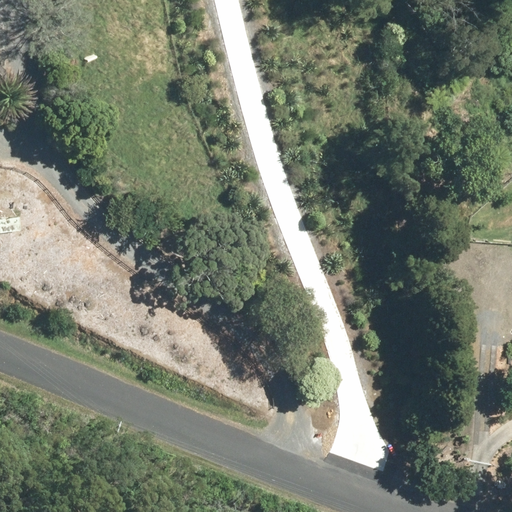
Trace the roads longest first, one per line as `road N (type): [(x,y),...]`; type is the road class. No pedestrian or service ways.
road 1 (unclassified): [(355,499),(354,405),(333,328),(217,0)]
road 2 (unclassified): [(0,353),(355,499)]
